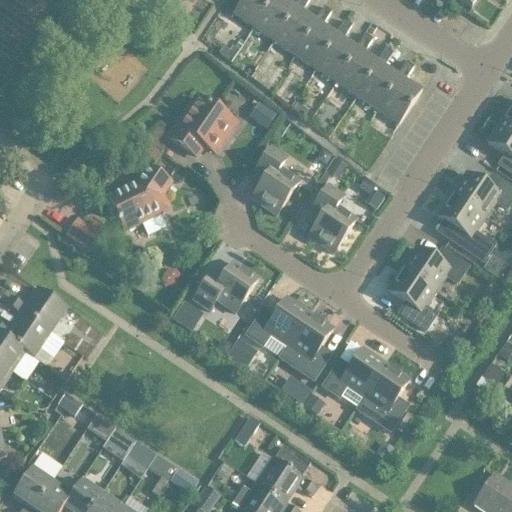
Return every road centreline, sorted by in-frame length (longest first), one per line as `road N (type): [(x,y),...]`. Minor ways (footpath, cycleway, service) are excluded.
road 1 (residential): [(484,73),(337,298)]
road 2 (residential): [(484,73),(372,0)]
road 3 (residential): [(225,230),(337,298)]
